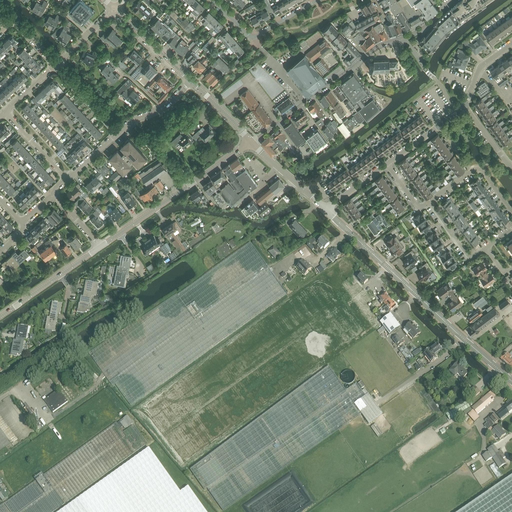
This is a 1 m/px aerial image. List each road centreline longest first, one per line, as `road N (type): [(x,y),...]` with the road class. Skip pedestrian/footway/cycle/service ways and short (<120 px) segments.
road 1 (tertiary): [(511,383),(325,210)]
road 2 (residential): [(251,142),(379,44),(413,34),(455,0)]
road 3 (residential): [(99,246),(251,142)]
road 4 (residential): [(0,316),(99,246)]
